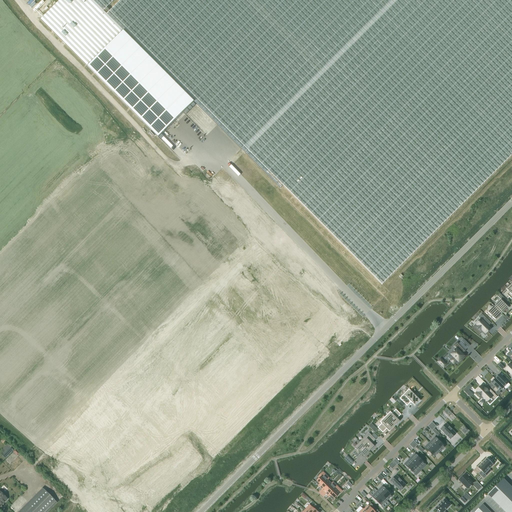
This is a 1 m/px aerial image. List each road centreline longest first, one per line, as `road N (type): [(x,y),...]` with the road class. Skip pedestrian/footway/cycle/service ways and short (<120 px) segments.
road 1 (unclassified): [(511,200),(200,511)]
road 2 (track): [(33,466),(278,221)]
road 3 (track): [(16,0),(176,166),(205,146)]
road 4 (residential): [(337,511),(450,394)]
